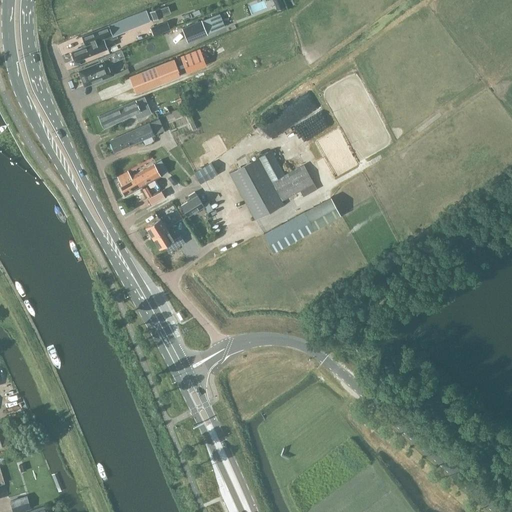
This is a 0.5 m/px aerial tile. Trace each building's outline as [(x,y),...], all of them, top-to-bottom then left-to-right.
[(282,0),(273,0),(277,9),(285,6),(282,0)] [(162,16),(159,8),(150,12),(153,20),(162,16)] [(86,43),(87,45),(89,44),(88,42),(111,33),(112,35),(115,34),(149,20),(145,11),(108,26),(81,36),(82,39),(84,43),(86,43)] [(219,13),(202,20),(201,19),(181,27),(187,42),(207,33),(224,26),(219,13)] [(117,37),(115,34),(112,35),(111,33),(88,42),(89,44),(87,45),(71,52),(75,62),(115,45),(113,39),(117,37)] [(110,54),(104,56),(98,59),(99,62),(78,71),(79,72),(84,86),(104,78),(105,78),(104,76),(109,74),(104,61),(111,58),(110,54)] [(128,77),(135,93),(178,75),(171,60),(128,77)] [(104,128),(135,114),(137,119),(151,113),(148,108),(147,105),(143,97),(99,116),(104,128)] [(159,119),(149,123),(154,135),(164,130),(159,119)] [(154,135),(149,123),(141,127),(126,133),(109,140),(114,152),(128,146),(154,135)] [(284,176),(270,150),(229,172),(255,220),(285,205),(283,201),(300,192),(303,197),(316,189),(304,165),(284,176)] [(148,167),(133,175),(139,187),(155,178),(167,172),(161,160),(148,167)] [(195,174),(199,182),(216,173),(212,164),(195,174)] [(139,187),(133,175),(131,176),(128,171),(118,177),(121,182),(118,184),(125,196),(139,187)] [(203,205),(202,203),(194,191),(188,195),(185,198),(187,201),(181,205),(187,216),(202,206),(203,205)] [(331,197),(304,212),(263,234),(273,252),(314,230),(341,215),(331,197)] [(207,200),(202,203),(203,205),(202,206),(206,212),(212,208),(207,200)] [(146,226),(153,237),(166,229),(159,218),(146,226)] [(166,229),(153,237),(160,248),(173,240),(166,229)] [(12,511),(20,511),(31,509),(27,496),(10,501),(12,511)]
